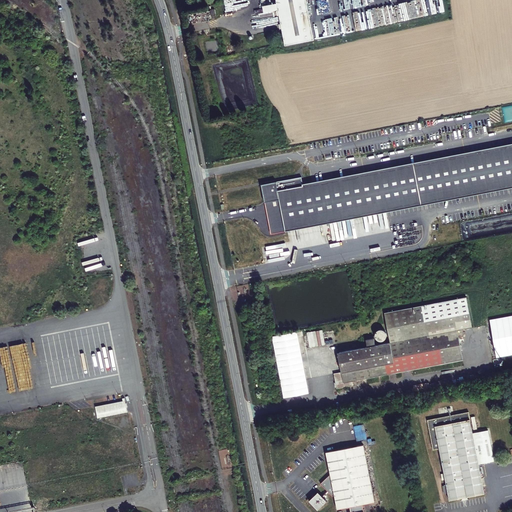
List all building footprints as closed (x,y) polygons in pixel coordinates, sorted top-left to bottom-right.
[(275,0),(276,4),(284,46),(314,41),(305,0),(275,0)] [(511,186),(511,145),(303,186),(301,177),(260,185),(264,203),(278,200),(284,231),(511,186)] [(278,200),(264,203),(270,235),(284,232),(284,231),(278,200)] [(471,327),(464,296),(386,312),(389,342),(375,345),(373,338),(365,339),(367,346),(337,352),(341,372),(333,373),(336,388),(351,385),(350,381),(462,359),(457,330),(471,327)] [(311,346),(310,335),(316,334),(315,331),(307,332),(309,346),(311,346)] [(377,341),(387,341),(387,331),(376,331),(377,341)] [(125,401),(95,405),(97,417),(127,413),(125,401)] [(441,450),(451,501),(462,498),(462,500),(467,499),(467,498),(485,494),(480,466),(495,463),(490,432),(474,435),(470,413),(429,420),(435,451),(441,450)] [(361,425),(353,426),(357,441),(364,439),(361,425)] [(374,502),(364,445),(326,452),(330,475),(320,484),(326,491),(321,496),(318,492),(308,501),(317,511),(326,502),(323,498),(328,493),(331,497),(334,495),(337,510),(349,508),(350,511),(363,511),(362,504),(374,502)]
